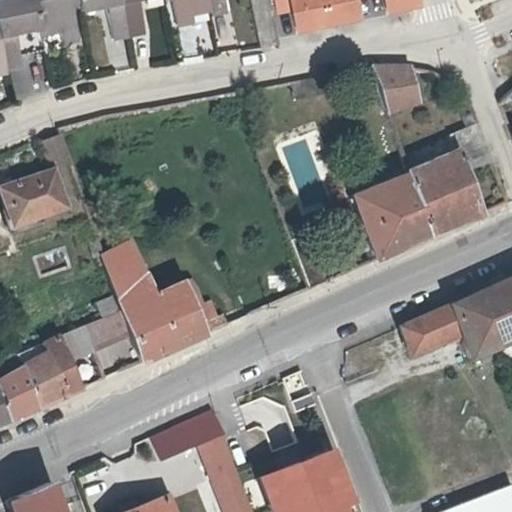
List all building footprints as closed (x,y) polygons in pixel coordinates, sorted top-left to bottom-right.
[(21,0),(0,5),(0,40),(7,70),(22,66),(15,31),(23,29),(25,33),(40,28),(34,0),(21,0)] [(34,0),(40,28),(42,37),(62,32),(66,45),(82,40),(73,5),(81,3),(79,0),(34,0)] [(79,0),(81,3),(83,12),(101,7),(100,2),(105,1),(114,40),(129,36),(121,0),(79,0)] [(121,0),(129,36),(145,32),(137,0),(121,0)] [(172,0),(179,25),(196,21),(195,15),(213,10),(210,0),(172,0)] [(210,0),(213,10),(214,16),(230,13),(227,0),(210,0)] [(272,0),(275,13),(290,10),(287,0),(272,0)] [(287,0),(290,10),(293,28),(358,16),(355,0),(287,0)] [(385,105),(387,111),(415,101),(408,68),(396,67),(385,67),(373,67),(385,105)] [(497,102),(511,87),(511,68),(489,78),(491,83),(494,91),(497,102)] [(322,95),(319,77),(292,81),(295,99),(322,95)] [(455,151),(463,173),(491,161),(481,132),(477,123),(450,134),(455,151)] [(38,143),(48,172),(69,166),(58,136),(38,143)] [(373,260),(477,216),(463,173),(455,151),(406,173),(398,176),(350,196),(373,260)] [(398,176),(406,173),(403,162),(395,166),(398,176)] [(56,195),(48,172),(0,188),(0,199),(4,212),(56,195)] [(130,243),(101,256),(114,293),(120,310),(138,362),(226,324),(221,315),(215,318),(208,300),(202,302),(195,284),(184,289),(181,282),(153,295),(131,244),(130,243)] [(184,289),(195,284),(191,277),(181,282),(184,289)] [(469,357),(511,338),(511,277),(400,328),(409,355),(460,333),(469,357)] [(32,360),(9,371),(0,375),(0,407),(4,419),(74,389),(55,338),(27,350),(32,360)] [(0,375),(9,371),(4,360),(0,361),(0,375)] [(205,415),(179,425),(189,450),(202,444),(215,438),(205,415)] [(215,438),(202,444),(205,472),(229,462),(218,434),(215,438)] [(362,511),(338,448),(260,477),(273,511),(362,511)] [(248,511),(229,462),(205,472),(220,511),(248,511)] [(511,511),(511,487),(510,483),(436,511),(511,511)] [(63,511),(54,484),(9,499),(13,511),(63,511)] [(168,511),(162,497),(124,511),(168,511)]
